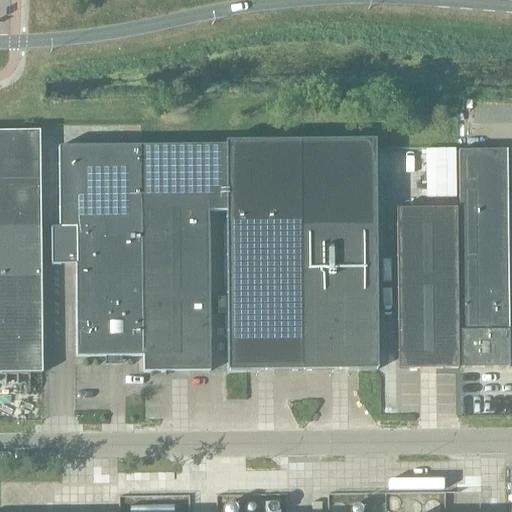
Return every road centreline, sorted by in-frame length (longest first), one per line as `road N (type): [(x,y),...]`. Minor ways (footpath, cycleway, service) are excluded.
road 1 (primary): [(0,42),(343,0),(511,9)]
road 2 (unclassified): [(511,442),(0,448)]
